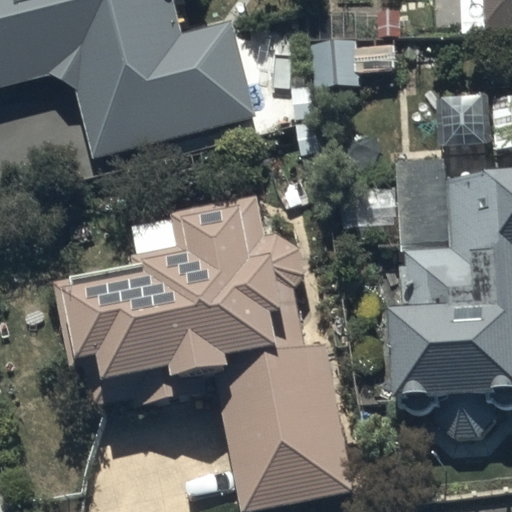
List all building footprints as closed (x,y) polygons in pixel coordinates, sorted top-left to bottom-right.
[(0,0),(0,104),(52,92),(78,107),(94,175),(259,134),(234,35),(186,47),(178,15),(205,9),(202,0),(0,0)] [(511,0),(487,0),(489,47),(511,46),(511,0)] [(355,53),(314,56),(317,102),(358,98),(355,53)] [(511,107),(492,109),(495,160),(511,159),(511,107)] [(409,335),(399,336),(400,428),(435,427),(435,439),(452,454),(482,453),(497,436),(498,426),(511,425),(511,198),(453,201),(451,174),(402,176),(409,335)] [(177,235),(133,241),(140,273),(133,275),(135,284),(54,301),(72,388),(80,386),(81,392),(89,390),(97,425),(133,418),(135,429),(220,412),(240,511),(351,511),(361,510),(331,363),(310,368),(306,345),(291,348),(281,299),(307,294),(301,264),(279,248),(265,251),(259,215),(176,228),(177,235)]
